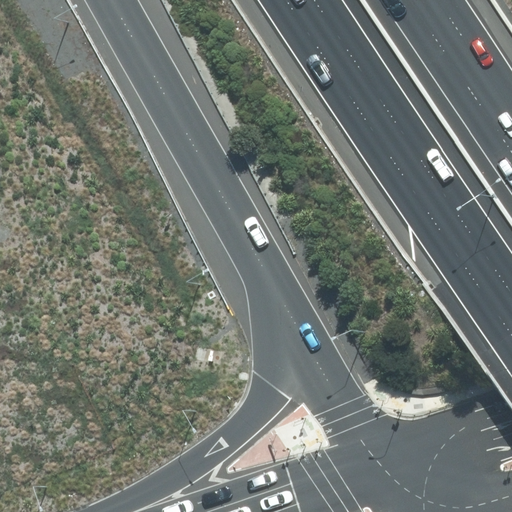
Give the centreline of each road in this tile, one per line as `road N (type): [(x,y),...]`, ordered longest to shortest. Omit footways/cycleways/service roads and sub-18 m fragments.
road 1 (motorway): [(288,334),(115,0)]
road 2 (motorway): [(511,294),(319,0)]
road 3 (motorway): [(160,511),(232,439),(288,334)]
road 4 (motorway): [(420,0),(511,142)]
road 5 (primary): [(358,465),(511,412)]
road 6 (primary): [(212,511),(358,465)]
road 7 (motorway): [(358,465),(288,334)]
